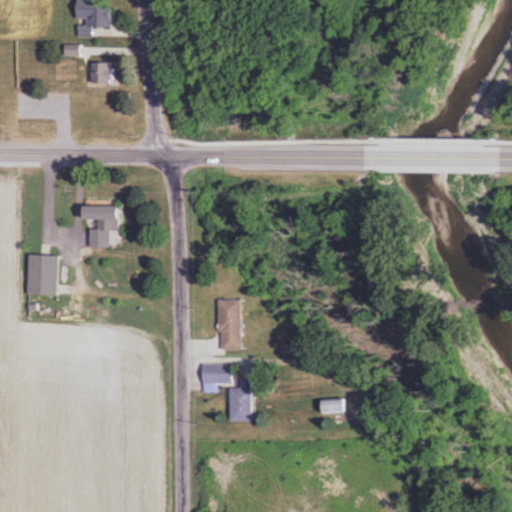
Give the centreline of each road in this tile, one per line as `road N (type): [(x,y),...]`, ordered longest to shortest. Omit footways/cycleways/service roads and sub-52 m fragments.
road 1 (residential): [(142,0),(178,221),(181,511)]
road 2 (tertiary): [(0,156),(511,159)]
